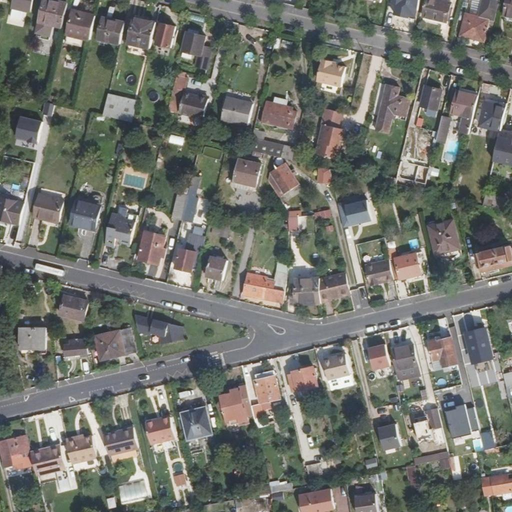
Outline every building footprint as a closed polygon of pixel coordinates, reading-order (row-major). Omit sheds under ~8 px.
[(22,11),(29,13),(32,0),(13,0),(12,9),(22,11)] [(45,0),(39,23),(62,28),(67,4),(48,0),(45,0)] [(391,0),(390,5),(421,13),(423,0),(391,0)] [(447,23),(452,3),(438,0),(427,0),(423,17),(447,23)] [(494,0),(483,0),(483,3),(481,13),(472,11),(471,15),(467,14),(461,34),(474,36),(473,40),(484,42),(494,0)] [(22,11),(12,9),(9,18),(20,21),(22,11)] [(89,41),(95,16),(72,10),(66,35),(82,39),(89,41)] [(98,39),(119,44),(125,23),(103,18),(98,39)] [(149,49),(156,23),(134,18),(128,45),(149,49)] [(509,41),(511,41),(511,22),(511,23),(510,26),(505,24),(502,36),(510,38),(509,41)] [(155,45),(170,48),(175,28),(160,24),(155,45)] [(198,36),(188,33),(183,52),(199,56),(196,68),(206,70),(212,50),(203,48),(206,38),(198,36)] [(80,48),(82,39),(66,35),(64,44),(80,48)] [(177,72),(183,74),(186,62),(183,61),(184,56),(180,55),(179,60),(180,61),(177,72)] [(322,61),(317,81),(319,82),(321,84),(327,85),(329,84),(331,84),(331,86),(341,89),(346,69),(332,66),(332,63),(322,61)] [(183,74),(177,72),(168,112),(174,113),(179,91),(183,92),(186,78),(182,78),(183,74)] [(394,121),(395,116),(405,118),(410,101),(397,98),(399,89),(386,85),(375,131),(388,135),(391,121),(394,121)] [(425,87),(420,105),(424,107),(424,105),(428,105),(428,109),(437,112),(442,91),(425,87)] [(460,133),(469,135),(478,97),(457,92),(452,114),(464,117),(460,133)] [(203,121),(208,99),(198,97),(183,94),(178,115),(203,121)] [(501,131),(507,104),(500,103),(500,100),(488,97),(487,101),(481,126),(501,131)] [(248,126),(253,106),(227,100),(222,120),(248,126)] [(292,109),(279,106),(269,103),(267,103),(262,123),(292,130),(296,112),(292,111),(292,109)] [(105,104),(102,116),(131,123),(134,110),(105,104)] [(317,155),(337,160),(344,130),(341,130),(345,115),(326,111),(322,126),(324,126),(317,155)] [(418,115),(412,113),(407,133),(413,135),(418,115)] [(22,116),(16,139),(40,145),(46,122),(22,116)] [(450,119),(442,116),(436,142),(444,145),(450,119)] [(346,131),(344,130),(337,160),(338,160),(346,131)] [(493,162),(511,165),(511,134),(510,135),(509,140),(499,137),(493,162)] [(292,162),(295,149),(252,139),(249,152),(292,162)] [(239,161),(233,189),(245,192),(247,188),(255,190),(261,167),(239,161)] [(267,183),(278,201),(299,188),(294,179),(291,175),(285,166),(269,176),(267,183)] [(414,183),(425,185),(429,169),(418,167),(414,183)] [(329,172),(318,169),(316,186),(332,186),(329,172)] [(468,185),(470,175),(463,173),(460,183),(468,185)] [(384,177),(383,184),(395,186),(396,180),(384,177)] [(40,218),(40,220),(55,224),(63,194),(38,187),(31,216),(40,218)] [(172,219),(181,222),(186,200),(188,190),(182,189),(180,196),(177,195),(172,219)] [(376,222),(371,199),(361,201),(360,197),(338,202),(345,229),(376,222)] [(506,202),(485,197),(483,207),(503,212),(506,202)] [(24,204),(0,198),(0,220),(10,223),(10,224),(19,227),(24,204)] [(197,203),(186,200),(181,222),(192,225),(197,203)] [(101,208),(76,202),(70,225),(95,231),(101,208)] [(328,209),(312,209),(313,217),(329,217),(328,209)] [(300,228),(300,211),(289,211),(290,229),(300,228)] [(117,217),(110,215),(103,246),(112,248),(114,240),(119,241),(118,243),(130,246),(136,223),(125,221),(125,217),(117,215),(117,217)] [(220,220),(216,235),(226,237),(229,223),(220,220)] [(436,256),(461,251),(454,222),(429,228),(436,256)] [(148,226),(144,238),(168,244),(172,232),(148,226)] [(164,259),(168,244),(144,238),(138,261),(159,266),(161,259),(164,259)] [(187,252),(201,255),(203,247),(189,243),(187,252)] [(476,256),(479,270),(511,262),(511,254),(510,248),(476,256)] [(192,292),(201,255),(187,252),(180,250),(178,259),(177,262),(175,270),(189,274),(185,291),(192,292)] [(394,251),(387,252),(389,263),(394,282),(421,276),(419,268),(424,267),(421,254),(396,260),(394,251)] [(210,259),(206,277),(223,281),(227,263),(210,259)] [(379,286),(380,286),(380,284),(385,283),(385,285),(394,282),(389,263),(365,269),(370,290),(379,287),(379,286)] [(286,265),(283,264),(278,284),(271,282),(271,280),(252,275),(248,296),(282,304),(285,294),(285,276),(283,276),(286,265)] [(344,275),(319,281),(320,305),(331,303),(331,301),(349,297),(344,275)] [(320,305),(319,281),(319,280),(294,282),(295,303),(308,303),(308,306),(320,305)] [(61,297),(57,316),(79,321),(83,303),(61,297)] [(162,337),(161,341),(183,344),(186,324),(139,317),(137,333),(162,337)] [(11,340),(11,335),(10,328),(2,328),(2,335),(3,341),(11,340)] [(20,329),(20,349),(46,350),(46,330),(20,329)] [(126,334),(131,355),(136,354),(130,330),(127,331),(126,334)] [(485,330),(467,334),(474,364),(492,360),(485,330)] [(126,334),(127,331),(97,337),(102,361),(131,355),(126,334)] [(457,368),(449,338),(427,343),(432,361),(440,359),(443,371),(457,368)] [(65,346),(65,357),(69,357),(88,356),(87,341),(70,342),(70,346),(65,346)] [(413,346),(392,350),(398,380),(399,380),(399,381),(419,377),(413,346)] [(357,354),(362,374),(383,369),(385,368),(379,348),(357,354)] [(332,390),(357,383),(348,351),(323,357),(332,390)] [(18,365),(21,377),(27,376),(23,364),(18,365)] [(293,376),(287,377),(291,394),(317,388),(313,368),(292,373),(293,376)] [(383,369),(362,374),(364,385),(386,380),(383,369)] [(258,382),(255,382),(261,405),(281,400),(274,373),(263,375),(264,380),(258,382)] [(511,386),(511,374),(503,377),(506,388),(511,386)] [(247,418),(253,416),(251,408),(246,386),(238,388),(239,390),(226,393),(227,396),(220,398),(221,402),(219,403),(218,404),(218,405),(217,408),(218,410),(219,411),(221,412),(223,413),(227,426),(239,423),(240,427),(249,424),(247,418)] [(181,393),(186,404),(195,400),(191,389),(181,393)] [(493,430),(482,432),(476,403),(449,408),(456,441),(478,436),(481,450),(497,447),(493,430)] [(260,405),(251,408),(253,416),(254,420),(264,418),(260,405)] [(206,410),(181,415),(187,441),(212,435),(206,410)] [(442,428),(438,411),(426,414),(430,431),(442,428)] [(171,420),(164,422),(165,423),(156,425),(155,423),(145,425),(150,447),(176,441),(171,420)] [(379,426),(385,450),(405,445),(399,421),(379,426)] [(123,433),(104,437),(109,457),(139,450),(134,429),(123,431),(123,433)] [(19,470),(34,467),(31,454),(27,437),(15,440),(9,441),(0,443),(0,444),(6,468),(15,467),(18,466),(19,470)] [(92,437),(84,439),(79,440),(78,437),(66,440),(72,465),(98,459),(92,437)] [(66,471),(61,448),(47,451),(31,454),(34,467),(37,477),(66,471)] [(368,468),(379,466),(377,457),(366,459),(368,468)] [(307,466),(309,477),(323,473),(321,462),(307,466)] [(417,482),(415,467),(407,468),(409,484),(417,482)] [(174,475),(177,486),(188,482),(185,472),(174,475)] [(511,475),(482,480),(485,497),(511,493),(511,492),(511,475)] [(143,481),(117,487),(121,504),(147,498),(143,481)] [(271,494),(292,490),(291,484),(270,488),(271,494)] [(258,496),(271,494),(270,488),(269,485),(257,488),(258,496)] [(331,490),(299,496),(301,511),(321,511),(335,509),(331,490)] [(357,511),(383,511),(380,491),(355,495),(357,511)]
